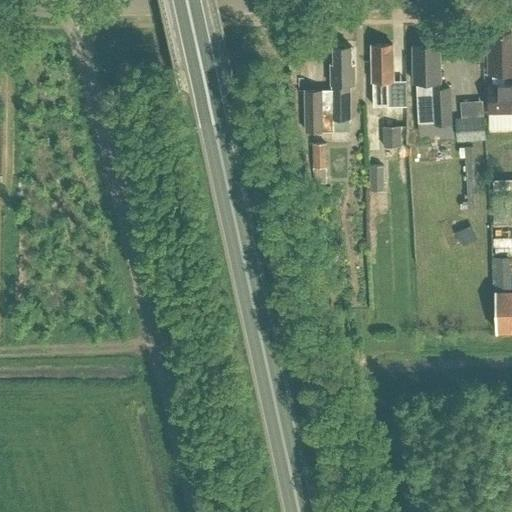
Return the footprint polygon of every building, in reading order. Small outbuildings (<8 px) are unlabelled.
[(493,73),(493,84),(489,84),(489,112),(511,111),(511,83),(505,84),(505,73),(511,72),(511,55),(511,56),(511,33),(489,33),(489,52),(489,73),(493,73)] [(419,80),(419,89),(418,89),(420,121),(451,120),(450,88),(439,88),(439,84),(441,84),(440,45),(437,45),(434,42),(428,43),(426,45),(413,45),(414,81),(419,80)] [(389,105),(388,80),(397,80),(397,65),(393,65),(392,44),(372,44),(374,105),(389,105)] [(334,63),(331,63),(332,84),(333,89),(305,89),(306,131),(333,130),(333,118),(350,118),(350,84),(355,84),(355,67),(352,67),(351,46),(334,46),(334,63)] [(455,119),(456,140),(486,138),(485,118),(455,119)] [(384,127),(384,147),(401,147),(401,127),(384,127)] [(324,143),(311,144),(313,182),(326,182),(324,143)] [(473,145),(462,145),(466,209),(477,208),(473,145)] [(370,164),(370,189),(384,188),(383,164),(370,164)] [(503,282),(504,254),(489,254),(488,282),(503,282)] [(511,289),(496,290),(497,331),(511,330),(511,289)]
